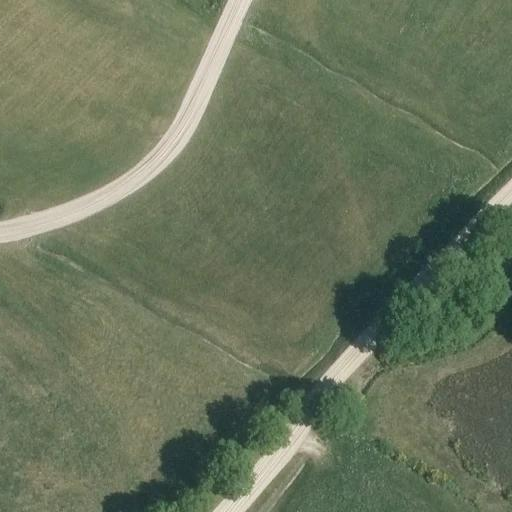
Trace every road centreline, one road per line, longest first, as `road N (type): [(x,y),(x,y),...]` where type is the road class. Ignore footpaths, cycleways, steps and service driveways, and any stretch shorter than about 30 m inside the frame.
road 1 (track): [(511,190),(328,382),(293,439),(227,511)]
road 2 (track): [(239,0),(173,149),(111,195),(0,233)]
